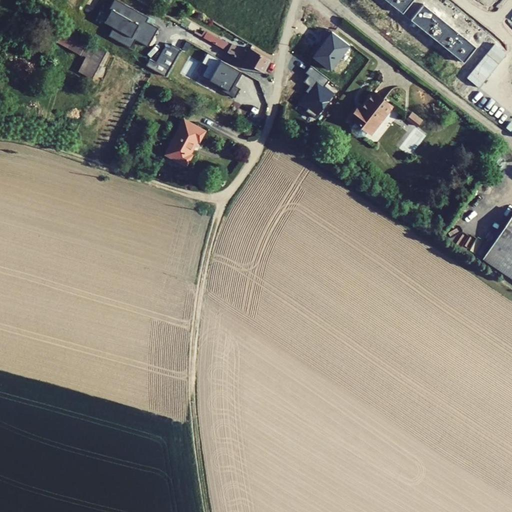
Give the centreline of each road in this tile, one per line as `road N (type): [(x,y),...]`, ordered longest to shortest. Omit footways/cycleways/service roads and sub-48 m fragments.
road 1 (track): [(206,511),(191,428),(189,351),(223,200)]
road 2 (track): [(511,141),(323,0)]
road 3 (track): [(0,127),(120,173),(223,200)]
road 4 (residential): [(223,200),(267,130),(297,0)]
